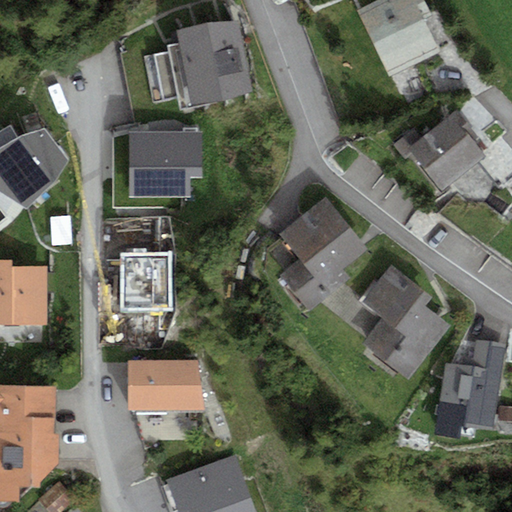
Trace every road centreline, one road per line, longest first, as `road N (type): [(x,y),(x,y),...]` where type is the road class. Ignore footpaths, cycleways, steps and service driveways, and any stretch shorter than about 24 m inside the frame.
road 1 (residential): [(118,511),(91,399),(91,71)]
road 2 (residential): [(256,0),(322,171),(511,310)]
